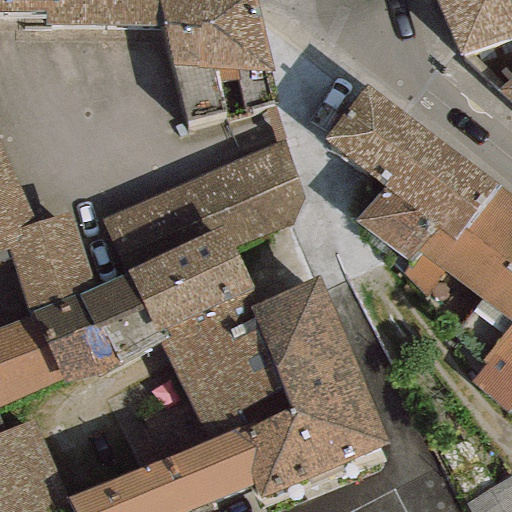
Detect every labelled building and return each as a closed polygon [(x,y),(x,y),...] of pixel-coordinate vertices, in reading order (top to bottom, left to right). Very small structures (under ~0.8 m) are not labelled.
[(161,26),(157,0),(0,0),(0,13),(47,13),(46,26),(161,26)] [(276,104),(255,0),(157,0),(161,26),(185,121),(224,113),(225,124),(249,116),(247,109),(276,104)] [(511,0),(436,0),(459,56),(511,36),(511,0)] [(511,76),(495,91),(511,105),(511,76)] [(364,82),(322,138),(384,188),(358,220),(409,262),(415,253),(434,230),(455,246),(501,186),(364,82)] [(282,142),(100,219),(126,274),(154,332),(163,328),(253,291),(235,247),(291,226),(304,199),(282,142)] [(32,310),(92,287),(68,213),(34,222),(0,148),(0,250),(5,248),(27,312),(32,310)] [(402,274),(425,298),(442,272),(511,323),(511,194),(501,186),(455,246),(434,230),(415,253),(409,262),(402,274)] [(32,310),(61,380),(99,375),(157,344),(168,339),(163,328),(154,332),(126,274),(92,287),(32,310)] [(387,443),(316,276),(258,303),(248,307),(289,410),(246,429),(244,423),(205,440),(66,498),(71,508),(72,511),(188,511),(252,484),(258,499),(387,443)] [(253,291),(163,328),(168,339),(157,344),(205,440),(244,423),(246,429),(289,410),(248,307),(258,303),(253,291)] [(0,434),(4,433),(0,423),(0,407),(61,380),(32,310),(27,312),(28,317),(0,328),(0,434)] [(511,402),(511,324),(480,362),(484,365),(469,383),(505,411),(511,402)] [(4,433),(0,434),(0,511),(60,511),(71,508),(66,498),(31,422),(4,433)] [(511,511),(511,478),(510,476),(464,504),(467,511),(511,511)]
